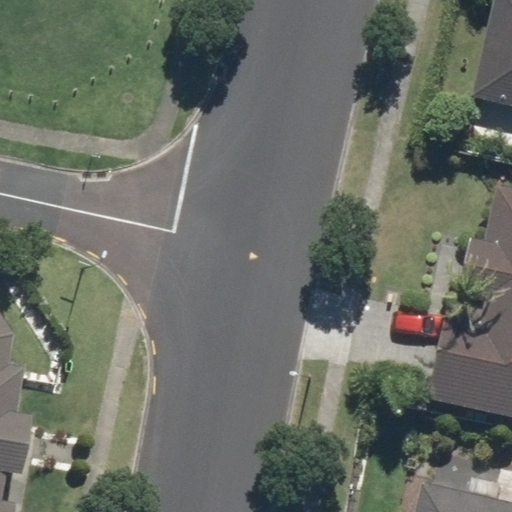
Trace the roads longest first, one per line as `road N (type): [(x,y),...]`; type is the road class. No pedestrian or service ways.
road 1 (residential): [(270,223),(216,511)]
road 2 (residential): [(0,168),(270,223)]
road 3 (residential): [(323,0),(270,223)]
